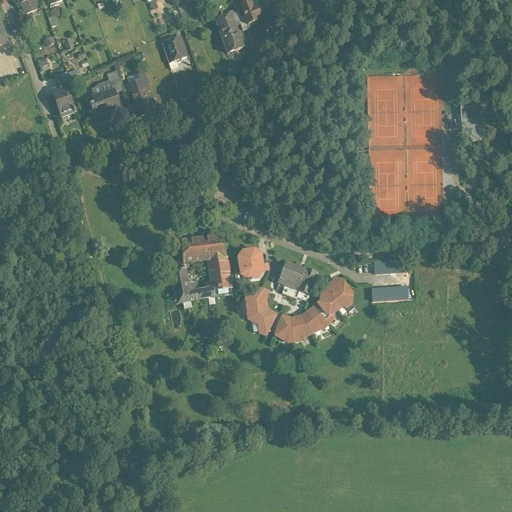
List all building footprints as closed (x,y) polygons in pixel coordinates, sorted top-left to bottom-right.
[(32,0),(16,0),(21,11),(34,6),(35,6),(32,0)] [(61,6),(58,0),(45,0),(49,10),(61,6)] [(153,7),(150,0),(143,0),(147,10),(153,7)] [(34,6),(21,11),(25,21),(26,21),(25,18),(37,14),(34,6)] [(253,15),(250,8),(241,11),(245,21),(248,31),(249,30),(257,27),(256,24),(263,22),(260,13),(253,15)] [(344,20),(335,15),(332,20),(341,26),(344,20)] [(236,19),(231,21),(232,23),(235,32),(240,30),(237,23),(236,19)] [(56,21),(49,24),(52,32),(58,30),(56,21)] [(227,23),(226,21),(222,22),(222,25),(216,27),(228,59),(230,58),(232,60),(235,59),(235,56),(243,54),(235,32),(232,23),(229,24),(228,22),(227,23)] [(245,21),(237,23),(240,30),(242,36),(250,33),(249,30),(248,31),(245,21)] [(0,54),(8,51),(0,30),(0,54)] [(50,43),(43,48),(48,54),(54,49),(50,43)] [(180,43),(161,49),(168,68),(174,66),(174,67),(177,68),(177,69),(180,67),(181,65),(181,64),(187,62),(180,43)] [(70,45),(62,47),(65,56),(73,54),(70,45)] [(82,57),(75,60),(77,66),(84,63),(82,57)] [(174,66),(168,68),(170,75),(177,72),(177,68),(174,67),(174,66)] [(234,73),(228,75),(231,84),(238,82),(234,73)] [(78,74),(66,79),(70,89),(81,84),(78,74)] [(116,76),(105,80),(111,95),(112,95),(113,98),(122,95),(116,76)] [(230,86),(226,77),(221,79),(225,88),(230,86)] [(66,79),(55,83),(59,95),(65,93),(67,97),(72,95),(70,89),(66,79)] [(143,79),(137,81),(139,87),(139,86),(143,97),(149,95),(143,79)] [(139,87),(128,91),(135,111),(138,121),(150,117),(143,97),(139,86),(139,87)] [(184,90),(176,93),(180,104),(188,101),(184,90)] [(59,95),(52,98),(60,121),(72,117),(73,120),(74,119),(75,118),(74,115),(73,115),(67,97),(65,93),(59,95)] [(111,95),(86,104),(89,113),(93,112),(96,122),(108,118),(107,116),(118,112),(117,107),(113,98),(112,95),(111,95)] [(122,95),(113,98),(117,107),(125,104),(122,95)] [(138,121),(135,111),(129,113),(133,124),(139,122),(138,121)] [(484,114),(459,115),(459,128),(463,128),(464,139),(468,139),(468,141),(468,149),(483,148),(482,141),(482,127),(485,127),(484,114)] [(270,185),(253,197),(258,204),(275,193),(270,185)] [(222,240),(182,245),(184,266),(208,263),(225,261),(222,240)] [(242,256),(237,261),(239,271),(240,279),(246,283),(258,281),(262,276),(259,259),(254,254),(242,256)] [(198,293),(188,295),(190,303),(196,302),(231,298),(225,261),(208,263),(212,290),(198,293)] [(374,266),(374,278),(403,277),(402,265),(374,266)] [(317,278),(306,273),(305,275),(285,267),(286,266),(285,266),(277,286),(298,294),(297,295),(309,299),(317,278)] [(239,271),(234,272),(236,284),(246,283),(240,279),(239,271)] [(184,272),(170,275),(176,307),(182,305),(188,304),(190,303),(188,295),(187,285),(184,272)] [(196,284),(187,285),(188,295),(198,293),(196,284)] [(335,285),(323,293),(320,303),(321,305),(317,308),(326,319),(331,319),(332,318),(343,310),(345,312),(350,308),(350,307),(351,298),(341,285),(335,285)] [(298,294),(277,286),(277,287),(278,287),(276,293),(277,289),(283,291),(281,296),(296,301),(296,300),(307,304),(309,299),(297,295),(298,294)] [(371,294),(372,305),(407,303),(406,291),(371,294)] [(276,320),(264,315),(264,304),(266,295),(261,293),(247,295),(245,304),(247,321),(251,322),(251,326),(257,328),(258,335),(267,339),(276,320)] [(303,321),(291,324),(280,321),(274,338),(288,346),(300,345),(302,342),(302,340),(305,340),(319,333),(320,332),(323,333),(334,322),(332,318),(331,319),(326,319),(317,308),(313,313),(303,321)] [(350,308),(345,312),(348,316),(354,312),(350,308)]
